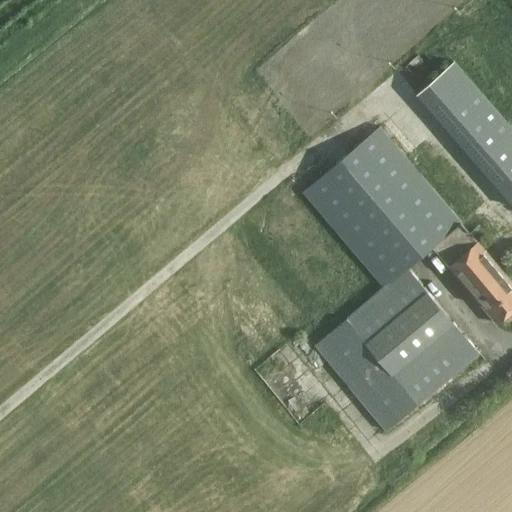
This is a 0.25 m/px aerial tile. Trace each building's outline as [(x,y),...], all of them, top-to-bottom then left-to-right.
[(511,125),(458,57),(420,88),(511,204),(511,125)] [(327,83),(313,94),(337,124),(347,116),(349,119),(384,92),(361,63),(330,88),(327,83)] [(303,109),(272,134),(294,162),(329,135),(327,132),(337,124),(313,94),(300,105),(303,109)] [(406,190),(395,198),(419,228),(433,218),(429,213),(460,189),(438,161),(403,188),(406,190)] [(383,204),(349,231),(371,259),(402,235),(405,239),(419,228),(395,198),(385,206),(383,204)] [(464,225),(434,250),(449,266),(499,324),(511,313),(511,281),(478,241),(464,225)]
